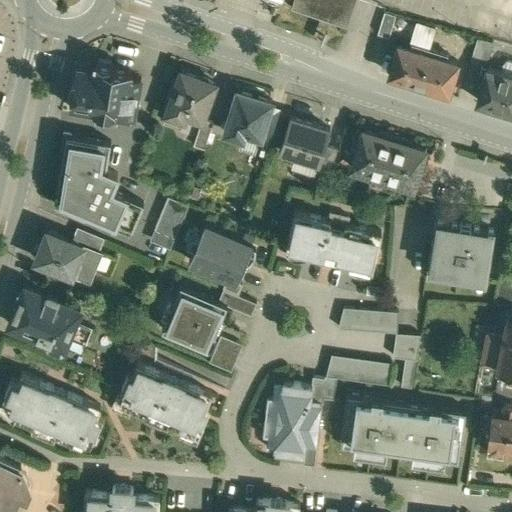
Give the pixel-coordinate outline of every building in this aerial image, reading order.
[(356,0),(294,0),(291,8),(347,27),(356,0)] [(396,16),(385,13),(378,34),(389,38),(396,16)] [(433,44),(439,27),(419,21),(414,38),(433,44)] [(492,43),(478,39),(471,60),(486,65),(492,43)] [(448,53),(412,43),(411,48),(399,44),(390,75),(403,79),(403,82),(435,92),(436,89),(449,93),(458,62),(447,59),(448,53)] [(114,65),(96,62),(95,70),(77,67),(70,107),(95,112),(98,118),(110,120),(114,115),(135,119),(142,78),(131,76),(132,71),(113,68),(114,65)] [(511,75),(488,69),(478,102),(511,112),(511,75)] [(216,84),(183,72),(180,80),(176,78),(169,98),(173,99),(165,122),(182,128),(185,119),(201,125),(216,84)] [(273,101),(239,91),(235,104),(230,102),(225,118),(230,119),(226,133),(260,143),(273,101)] [(330,129),(291,117),(280,151),(320,164),(325,146),(330,129)] [(214,123),(204,119),(194,146),(205,149),(214,123)] [(379,131),(378,134),(364,130),(362,137),(357,136),(352,151),(357,152),(352,168),(414,188),(419,172),(424,173),(429,157),(424,156),(426,148),(412,144),(413,141),(379,131)] [(112,141),(71,134),(69,148),(64,147),(58,187),(65,190),(59,205),(114,228),(117,221),(134,228),(144,202),(111,188),(113,183),(114,183),(118,174),(107,169),(112,141)] [(342,149),(325,146),(320,164),(324,165),(316,191),(327,194),(342,149)] [(189,204),(169,195),(155,229),(175,237),(189,204)] [(329,218),(295,211),(286,249),(322,258),(324,250),(339,254),(338,261),(373,270),(382,231),(348,223),(350,216),(331,211),(329,218)] [(496,229),(437,220),(429,269),(448,272),(447,277),(468,281),(469,276),(488,279),(496,229)] [(253,244),(205,224),(190,260),(228,277),(238,281),(246,263),(250,265),(254,260),(256,256),(256,254),(257,252),(257,249),(252,247),(253,244)] [(105,237),(78,226),(72,240),(99,251),(105,237)] [(72,240),(48,230),(36,259),(90,280),(101,252),(99,251),(72,240)] [(238,281),(228,277),(224,288),(239,294),(244,283),(238,281)] [(220,299),(182,283),(163,328),(209,348),(228,304),(228,303),(220,299)] [(60,296),(48,291),(47,294),(26,285),(23,291),(21,292),(18,294),(17,296),(16,299),(17,302),(18,304),(10,324),(49,340),(49,343),(51,345),(59,349),(62,349),(65,347),(69,336),(85,343),(93,326),(76,319),(81,308),(59,299),(60,296)] [(239,294),(224,288),(220,299),(228,303),(228,304),(233,307),(239,294)] [(239,294),(233,307),(252,315),(257,302),(239,294)] [(399,311),(346,309),(340,331),(400,332),(399,311)] [(511,318),(508,317),(504,335),(488,332),(481,363),(498,366),(498,368),(510,370),(507,380),(507,381),(511,382),(511,318)] [(423,336),(397,332),(394,356),(405,358),(420,360),(423,336)] [(243,343),(221,334),(210,361),(232,370),(243,343)] [(147,413),(121,402),(125,391),(122,389),(129,371),(133,372),(138,360),(149,365),(150,363),(153,362),(156,361),(157,346),(153,345),(146,344),(138,345),(131,348),(124,351),(110,384),(92,376),(83,397),(101,405),(97,414),(104,417),(96,435),(90,433),(87,438),(107,446),(110,439),(135,450),(152,410),(149,409),(147,413)] [(332,355),(326,375),(338,376),(337,379),(390,385),(394,363),(332,355)] [(418,389),(420,360),(405,358),(402,387),(418,389)] [(181,382),(167,375),(168,373),(149,365),(138,360),(133,372),(129,371),(122,389),(125,391),(121,402),(147,413),(149,409),(152,410),(170,418),(168,422),(195,433),(200,422),(203,424),(211,405),(207,404),(212,392),(183,379),(181,382)] [(55,385),(23,372),(19,381),(12,378),(5,397),(11,399),(7,409),(17,413),(16,417),(34,424),(36,421),(57,430),(56,433),(74,441),(76,437),(86,442),(87,438),(90,433),(96,435),(104,417),(97,414),(101,405),(83,397),(69,391),(68,394),(54,388),(55,385)] [(325,377),(314,375),(313,384),(314,384),(312,400),(322,401),(322,402),(324,402),(325,397),(335,398),(337,379),(338,376),(326,375),(325,377)] [(511,382),(507,381),(507,380),(500,379),(496,395),(511,397),(511,382)] [(313,384),(284,380),(283,386),(275,385),(274,397),(269,396),(264,435),(269,436),(268,447),(276,448),(276,451),(305,454),(307,441),(318,443),(322,402),(322,401),(312,400),(314,384),(313,384)] [(348,394),(341,444),(354,446),(352,457),(388,463),(390,449),(413,452),(412,466),(448,471),(449,463),(463,465),(471,412),(348,394)] [(511,403),(504,403),(503,409),(493,408),(488,446),(489,446),(488,453),(504,455),(505,448),(506,447),(511,448),(511,403)] [(22,462),(0,451),(0,509),(3,511),(15,511),(24,493),(27,495),(31,486),(22,462)] [(134,486),(114,485),(113,491),(86,489),(84,511),(159,511),(161,495),(134,493),(134,486)] [(256,509),(230,506),(229,511),(299,511),(301,502),(257,497),(256,509)]
